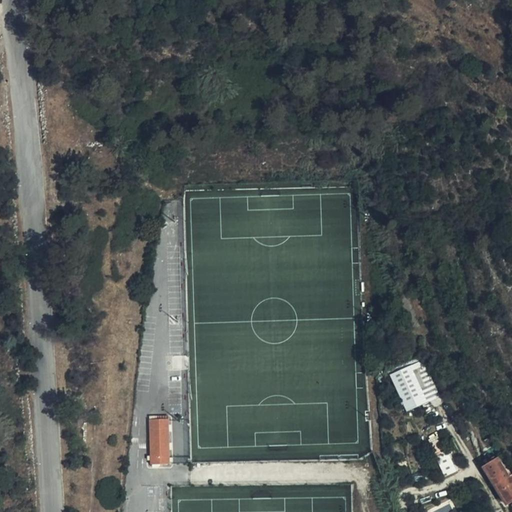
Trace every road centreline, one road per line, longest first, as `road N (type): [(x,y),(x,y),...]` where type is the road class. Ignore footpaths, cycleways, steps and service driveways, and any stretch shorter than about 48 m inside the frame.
road 1 (unclassified): [(46,511),(38,287),(15,19),(21,0)]
road 2 (unknown): [(141,476),(151,405),(165,386),(172,244)]
